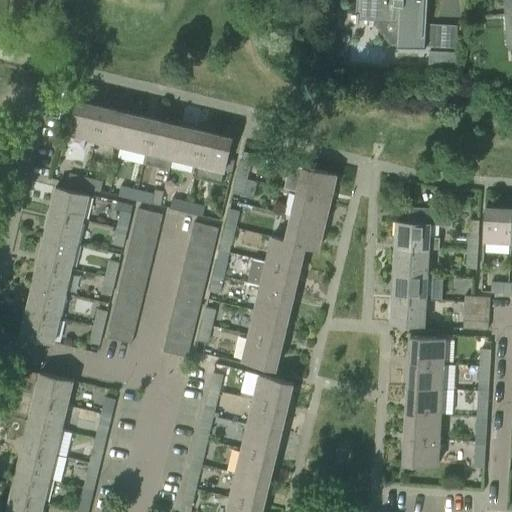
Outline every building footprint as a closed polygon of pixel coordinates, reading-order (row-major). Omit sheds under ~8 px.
[(424,48),(426,10),(426,0),(364,0),(364,16),(399,18),(398,47),(424,48)] [(511,45),(511,0),(503,0),(506,46),(511,45)] [(428,69),(457,70),(458,52),(429,51),(428,69)] [(92,147),(103,102),(94,100),(94,103),(77,99),(68,133),(85,137),(83,145),(92,147)] [(120,146),(128,112),(112,108),(113,105),(103,102),(92,147),(94,147),(96,140),(120,146)] [(146,152),(155,115),(146,113),(145,116),(128,112),(120,146),(146,152)] [(172,158),(180,124),(163,120),(164,117),(155,115),(146,152),(172,158)] [(198,164),(207,127),(197,125),(196,128),(180,124),(172,158),(198,164)] [(215,129),(207,127),(198,164),(224,170),(232,136),(215,132),(215,129)] [(250,162),(242,160),(241,159),(237,176),(247,178),(250,162)] [(302,166),(297,185),(296,191),(330,199),(336,174),(302,166)] [(83,187),(86,177),(69,173),(67,183),(83,187)] [(243,195),(247,178),(237,176),(233,192),(243,195)] [(102,181),(86,177),(83,187),(100,191),(102,181)] [(135,199),(137,189),(120,185),(118,195),(135,199)] [(88,194),(75,191),(55,186),(49,211),(83,219),(88,194)] [(153,193),(137,189),(135,199),(151,203),(153,193)] [(324,224),(330,199),(296,191),(290,216),(324,224)] [(186,211),(188,202),(172,198),(169,207),(186,211)] [(205,206),(188,202),(186,211),(202,215),(205,206)] [(510,242),(511,215),(511,204),(503,204),(503,206),(486,205),(483,240),(510,242)] [(396,221),(395,246),(428,248),(429,247),(438,248),(439,237),(429,236),(429,224),(430,224),(444,224),(445,209),(409,206),(408,218),(409,218),(409,221),(396,221)] [(159,226),(162,214),(138,208),(135,220),(159,226)] [(235,227),(239,211),(229,208),(225,225),(235,227)] [(77,243),(83,219),(49,211),(44,235),(77,243)] [(121,211),(117,227),(126,229),(130,213),(121,211)] [(318,249),(324,224),(290,216),(285,239),(284,240),(305,245),(318,249)] [(157,238),(159,226),(135,220),(132,232),(157,238)] [(215,240),(218,228),(194,222),(191,234),(215,240)] [(229,253),(235,227),(225,225),(219,250),(229,253)] [(122,246),(126,229),(117,227),(113,244),(122,246)] [(154,249),(157,238),(132,232),(129,243),(154,249)] [(213,251),(215,240),(191,234),(188,245),(213,251)] [(477,251),(478,234),(468,234),(467,251),(477,251)] [(71,268),(77,243),(44,235),(38,260),(71,268)] [(299,270),(305,245),(284,240),(285,239),(271,236),(265,262),(299,270)] [(151,261),(154,249),(129,243),(126,255),(151,261)] [(210,263),(213,251),(188,245),(185,257),(210,263)] [(427,273),(428,248),(395,246),(393,271),(427,273)] [(223,276),(227,260),(229,253),(219,250),(213,274),(223,276)] [(476,268),(477,254),(477,251),(467,251),(466,268),(476,268)] [(148,273),(151,261),(126,255),(124,267),(148,273)] [(207,275),(210,263),(185,257),(182,269),(207,275)] [(293,294),(299,270),(265,262),(251,259),(245,283),(259,286),(293,294)] [(65,293),(71,268),(38,260),(32,285),(65,293)] [(115,278),(119,262),(109,260),(105,276),(115,278)] [(145,284),(148,273),(124,267),(121,278),(145,284)] [(204,286),(207,275),(182,269),(179,280),(204,286)] [(393,271),(392,297),(415,298),(426,299),(441,300),(443,274),(427,273),(393,271)] [(219,293),(223,276),(213,274),(209,290),(219,293)] [(111,295),(115,278),(105,276),(101,293),(111,295)] [(143,296),(145,284),(121,278),(118,290),(143,296)] [(201,298),(204,286),(179,280),(177,292),(201,298)] [(508,292),(508,282),(491,282),(491,291),(508,292)] [(59,317),(65,293),(32,285),(26,309),(59,317)] [(287,319),(293,294),(259,286),(253,311),(287,319)] [(140,308),(143,296),(118,290),(115,302),(140,308)] [(198,310),(201,298),(177,292),(174,304),(198,310)] [(489,309),(490,297),(464,296),(464,307),(489,309)] [(424,324),(425,304),(426,299),(392,297),(390,322),(424,324)] [(137,319),(140,308),(115,302),(112,313),(137,319)] [(196,321),(198,310),(174,304),(171,315),(196,321)] [(215,309),(206,306),(202,323),(211,325),(215,309)] [(488,320),(489,309),(464,307),(463,319),(488,320)] [(53,342),(59,317),(26,309),(20,334),(53,342)] [(103,327),(107,311),(97,309),(93,325),(103,327)] [(282,343),(287,319),(253,311),(248,335),(282,343)] [(134,331),(137,319),(112,313),(109,325),(134,331)] [(193,333),(196,321),(171,315),(168,327),(193,333)] [(488,329),(488,320),(463,319),(463,328),(488,329)] [(207,342),(211,325),(202,323),(198,339),(207,342)] [(99,344),(103,327),(93,325),(89,342),(99,344)] [(131,343),(134,331),(109,325),(107,337),(131,343)] [(190,345),(193,333),(168,327),(165,339),(190,345)] [(276,368),(282,343),(248,335),(242,360),(276,368)] [(443,363),(445,338),(445,337),(410,335),(408,361),(443,363)] [(187,357),(190,345),(165,339),(162,351),(187,357)] [(489,366),(490,349),(480,348),(479,365),(489,366)] [(442,388),(443,363),(408,361),(407,386),(442,388)] [(488,383),(489,366),(479,365),(478,382),(488,383)] [(67,404),(73,380),(60,377),(40,372),(34,397),(67,404)] [(219,391),(223,374),(213,372),(209,388),(219,391)] [(289,398),(293,382),(259,374),(253,399),(290,407),(292,399),(289,398)] [(440,414),(442,388),(407,386),(405,412),(440,414)] [(213,415),(219,391),(209,388),(203,413),(213,415)] [(111,415),(115,399),(105,396),(101,413),(111,415)] [(61,429),(67,404),(34,397),(28,421),(61,429)] [(287,417),(290,407),(253,399),(247,423),(281,432),(284,416),(287,417)] [(486,416),(487,399),(478,399),(477,416),(486,416)] [(439,439),(440,414),(405,412),(404,437),(439,439)] [(105,440),(111,415),(101,413),(95,438),(105,440)] [(207,440),(213,415),(203,413),(197,437),(207,440)] [(486,433),(486,416),(477,416),(476,433),(486,433)] [(55,454),(61,429),(28,421),(22,446),(55,454)] [(277,447),(281,432),(247,423),(241,448),(278,457),(280,448),(277,447)] [(201,464),(207,440),(197,437),(191,462),(201,464)] [(438,464),(438,449),(439,439),(404,437),(402,462),(438,464)] [(99,464),(105,440),(95,438),(89,462),(99,464)] [(49,479),(55,454),(22,446),(16,471),(49,479)] [(275,466),(278,457),(241,448),(235,473),(269,481),(273,465),(275,466)] [(484,467),(485,450),(475,449),(474,466),(484,467)] [(93,489),(99,464),(89,462),(83,487),(93,489)] [(195,489),(201,464),(191,462),(185,486),(195,489)] [(43,503),(49,479),(16,471),(10,495),(43,503)] [(265,496),(269,481),(235,473),(229,497),(266,506),(268,496),(265,496)] [(191,505),(195,489),(185,486),(181,503),(191,505)] [(82,511),(87,511),(93,489),(83,487),(78,511),(82,511)] [(40,511),(42,508),(43,503),(10,495),(5,511),(40,511)] [(264,511),(266,506),(229,497),(225,511),(264,511)]
